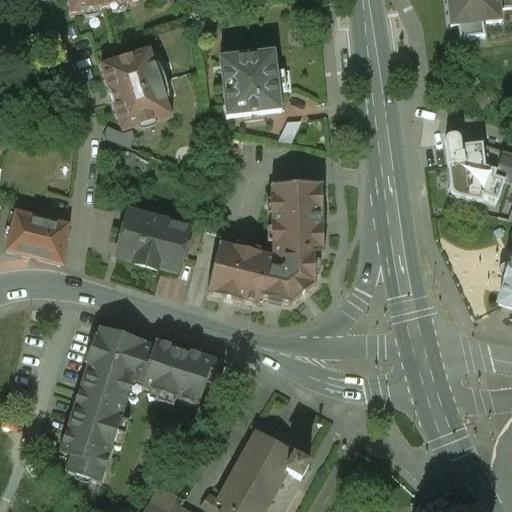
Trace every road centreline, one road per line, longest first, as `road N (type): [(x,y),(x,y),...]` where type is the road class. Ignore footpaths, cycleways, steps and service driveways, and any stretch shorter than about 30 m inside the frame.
road 1 (residential): [(72,291),(85,121),(42,0)]
road 2 (secondary): [(386,156),(360,299),(339,326),(305,345),(266,352)]
road 3 (secondary): [(386,156),(425,374)]
road 4 (residential): [(266,352),(72,291)]
road 5 (residential): [(425,374),(359,374),(266,352)]
road 6 (secondary): [(425,374),(488,511)]
road 7 (residential): [(380,114),(423,111),(511,140)]
